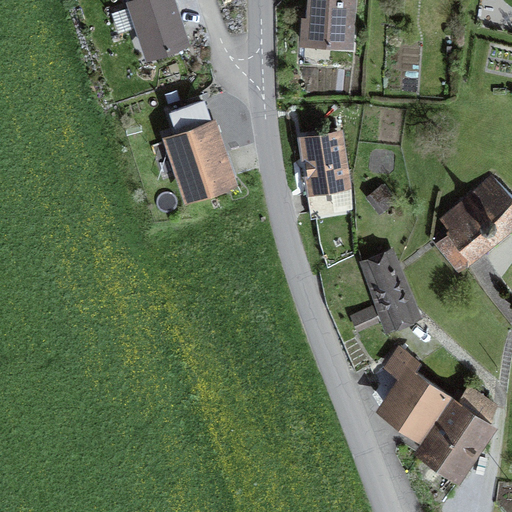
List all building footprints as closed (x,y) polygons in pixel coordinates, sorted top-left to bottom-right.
[(170,0),(131,0),(150,54),(184,42),(170,0)] [(350,0),(312,0),(311,18),(305,17),(304,43),(348,46),(350,0)] [(203,100),(171,110),(179,135),(169,138),(188,195),(231,181),(212,123),(211,123),(203,100)] [(338,133),(304,138),(311,188),(345,183),(338,133)] [(511,218),(511,195),(493,177),(448,212),(460,226),(450,233),(470,258),(510,226),(508,223),(511,218)] [(392,181),(377,183),(379,203),(394,202),(392,181)] [(390,256),(363,266),(385,323),(413,312),(390,256)] [(375,316),(371,307),(354,314),(358,323),(375,316)] [(387,406),(432,436),(457,399),(413,369),(387,406)] [(467,386),(457,399),(432,436),(424,448),(456,470),(488,423),(493,404),(467,386)]
